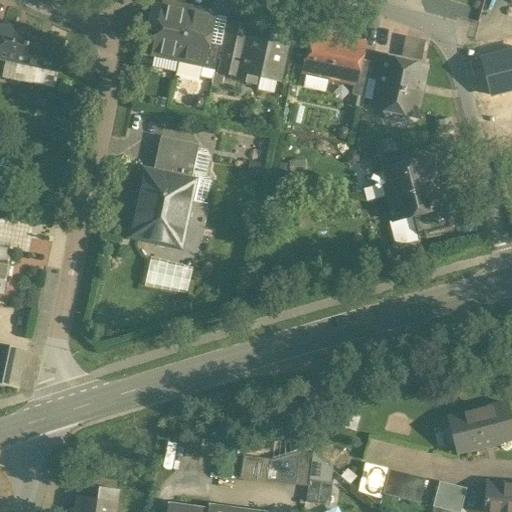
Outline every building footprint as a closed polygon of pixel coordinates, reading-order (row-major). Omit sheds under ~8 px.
[(168,2),(164,5),(158,33),(154,54),(155,54),(179,60),(189,12),(177,9),(178,8),(175,4),(168,2)] [(201,14),(189,12),(179,60),(181,60),(202,65),(203,65),(205,65),(209,44),(214,19),(215,16),(212,12),(205,11),(202,13),(201,14)] [(226,22),(214,19),(209,44),(221,47),(222,41),(226,22)] [(226,22),(222,41),(242,46),(245,33),(252,34),(253,28),(226,22)] [(290,29),(255,22),(253,28),(252,34),(245,33),(242,46),(239,62),(235,76),(235,79),(254,83),(255,76),(269,79),(279,81),(290,29)] [(66,39),(0,25),(0,59),(6,61),(58,71),(59,72),(66,39)] [(154,58),(155,54),(154,54),(158,33),(146,30),(141,56),(154,58)] [(365,44),(314,33),(305,73),(332,79),(355,84),(356,84),(361,61),(365,44)] [(511,38),(480,46),(486,72),(511,65),(511,38)] [(222,41),(221,47),(218,58),(239,62),(242,46),(222,41)] [(405,43),(402,62),(422,67),(426,48),(405,43)] [(221,47),(209,44),(205,65),(203,65),(203,69),(215,72),(218,58),(221,47)] [(388,55),(375,53),(373,63),(369,80),(381,82),(386,59),(387,59),(388,55)] [(218,58),(215,72),(235,76),(239,62),(218,58)] [(387,59),(386,59),(381,82),(376,106),(384,107),(382,113),(384,120),(402,123),(406,118),(407,112),(415,114),(425,67),(422,67),(402,62),(387,59)] [(202,65),(181,60),(179,72),(180,75),(197,78),(200,76),(202,65)] [(58,71),(6,61),(4,78),(55,88),(58,71)] [(373,63),(361,61),(356,84),(355,84),(352,96),(365,98),(369,80),(373,63)] [(511,65),(486,72),(487,76),(490,85),(511,79),(511,65)] [(332,79),(305,73),(302,89),(328,95),(332,79)] [(511,79),(490,85),(502,137),(511,134),(511,79)] [(363,110),(365,98),(352,96),(350,108),(363,110)] [(199,146),(161,137),(155,167),(193,175),(194,173),(199,146)] [(392,141),(376,145),(379,157),(380,159),(399,155),(396,145),(393,145),(392,141)] [(380,159),(370,162),(373,175),(381,173),(381,171),(401,166),(399,155),(380,159)] [(384,185),(387,197),(438,184),(432,159),(401,166),(381,171),(381,173),(384,185)] [(193,175),(155,167),(153,177),(148,175),(144,195),(141,195),(139,196),(136,212),(137,214),(139,215),(135,234),(155,238),(154,239),(158,245),(167,247),(173,243),(173,242),(178,243),(182,224),(183,224),(189,220),(191,211),(188,205),(187,204),(187,201),(193,175)] [(207,176),(194,173),(193,175),(187,201),(201,204),(207,200),(211,182),(207,176)] [(381,173),(373,175),(376,187),(384,185),(381,173)] [(438,184),(387,197),(393,222),(413,217),(444,209),(444,208),(438,184)] [(387,197),(384,185),(376,187),(365,190),(368,202),(387,197)] [(444,209),(413,217),(418,237),(453,229),(448,207),(444,208),(444,209)] [(400,249),(420,244),(418,237),(413,217),(393,222),(400,249)] [(420,244),(400,249),(393,251),(395,260),(422,253),(420,244)] [(0,249),(0,295),(1,296),(10,252),(0,249)] [(151,257),(145,286),(188,295),(195,266),(151,257)] [(8,329),(21,331),(24,312),(11,310),(8,329)] [(27,351),(0,345),(0,383),(19,387),(27,351)] [(511,438),(511,419),(508,404),(451,419),(459,453),(511,438)] [(308,409),(297,407),(294,419),(306,421),(308,409)] [(295,441),(278,439),(275,461),(293,455),(295,441)] [(273,462),(272,462),(269,482),(296,485),(300,455),(301,452),(293,455),(275,461),(273,462)] [(312,457),(300,455),(296,485),(308,487),(312,457)] [(273,460),(245,457),(242,478),(269,482),(272,462),(273,462),(273,460)] [(324,467),(314,466),(312,477),(323,478),(324,467)] [(426,479),(389,469),(383,495),(420,504),(426,479)] [(333,482),(310,479),(306,503),(330,506),(333,482)] [(461,511),(467,489),(440,482),(433,507),(451,511),(461,511)] [(511,511),(511,485),(487,484),(484,511),(511,511)] [(118,491),(103,489),(101,499),(117,501),(118,491)] [(345,490),(336,489),(334,499),(344,500),(345,490)] [(101,499),(79,496),(76,511),(115,511),(117,501),(101,499)]
